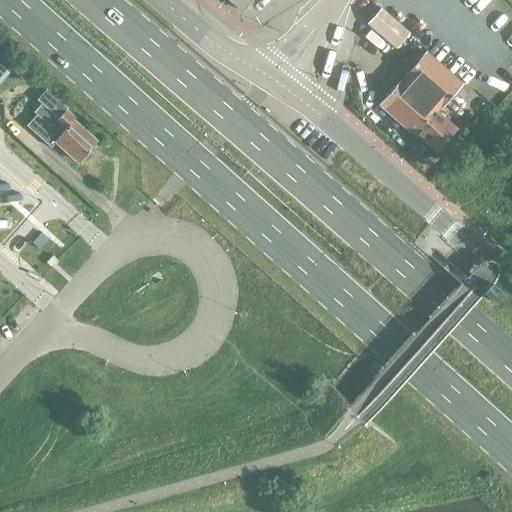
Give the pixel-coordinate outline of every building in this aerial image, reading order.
[(228,0),(241,11),(251,0),(228,0)] [(397,47),(409,33),(381,9),(369,23),(397,47)] [(439,112),(464,84),(427,52),(380,105),(417,137),(420,134),(438,151),(458,128),(439,112)] [(0,54),(0,83),(14,67),(0,54)] [(66,111),(67,109),(46,89),(37,100),(42,104),(34,113),(36,115),(26,126),(51,147),(56,142),(78,162),(81,159),(82,160),(90,152),(88,151),(96,142),(73,121),(75,119),(66,111)] [(41,233),(32,242),(39,248),(48,239),(41,233)] [(53,255),(46,262),(50,266),(56,259),(53,255)] [(490,282),(481,292),(493,302),(502,292),(491,281),(490,282)]
